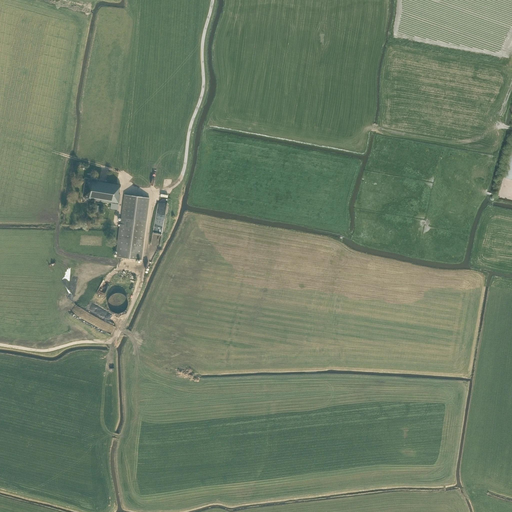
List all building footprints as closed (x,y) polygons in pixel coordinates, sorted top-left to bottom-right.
[(115,208),(118,208),(121,190),(120,190),(121,185),(93,181),(86,180),(83,197),(90,198),(90,199),(115,203),(115,208)] [(116,257),(141,260),(146,220),(149,198),(124,195),(116,257)] [(101,284),(97,292),(104,295),(108,287),(101,284)] [(119,312),(130,303),(122,293),(111,302),(119,312)] [(94,324),(113,334),(117,325),(98,316),(94,324)]
